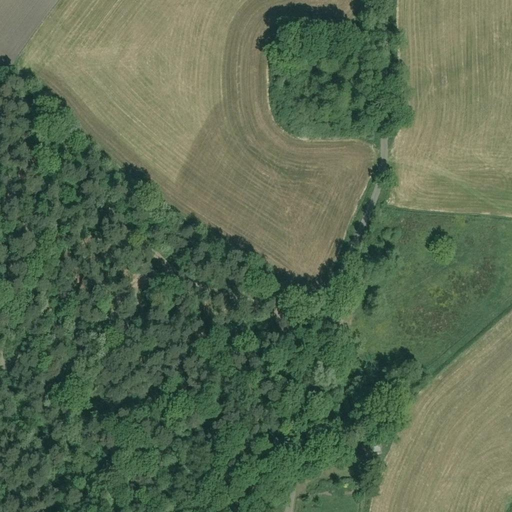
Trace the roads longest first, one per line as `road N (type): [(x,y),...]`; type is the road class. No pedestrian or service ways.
road 1 (residential): [(289,511),(316,335),(386,167),(390,0)]
road 2 (track): [(316,335),(0,110)]
